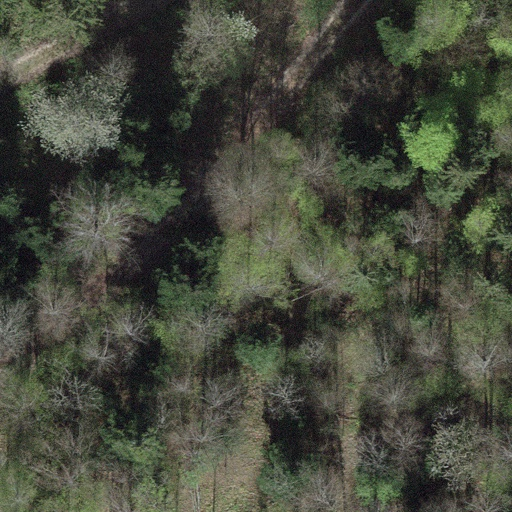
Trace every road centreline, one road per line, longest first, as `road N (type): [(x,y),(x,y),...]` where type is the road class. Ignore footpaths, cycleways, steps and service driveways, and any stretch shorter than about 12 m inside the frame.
road 1 (track): [(359,0),(116,267),(0,367)]
road 2 (track): [(129,0),(0,68)]
